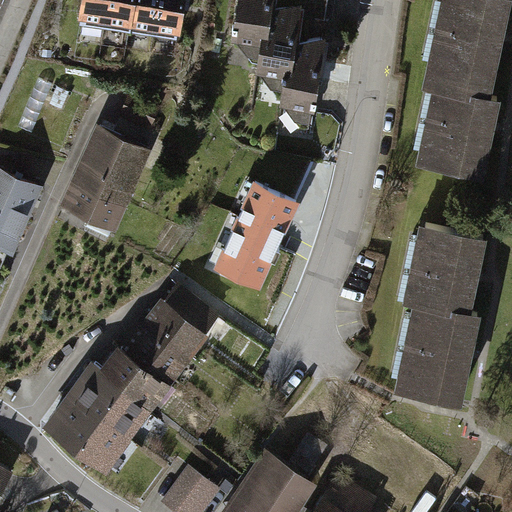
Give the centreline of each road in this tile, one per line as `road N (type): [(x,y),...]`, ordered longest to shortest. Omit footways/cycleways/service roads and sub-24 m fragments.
road 1 (residential): [(386,0),(363,160),(312,357)]
road 2 (residential): [(0,414),(119,511)]
